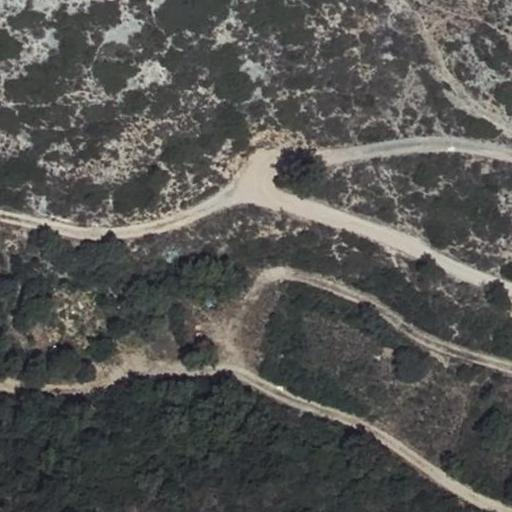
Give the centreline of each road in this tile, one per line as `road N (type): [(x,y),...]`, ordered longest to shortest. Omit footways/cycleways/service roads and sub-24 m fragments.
road 1 (track): [(0,372),(49,387),(139,392),(202,370),(235,368),(308,400),(384,414),(455,465),(511,489)]
road 2 (track): [(0,217),(99,225),(255,198),(356,221),(511,290)]
road 3 (track): [(255,198),(264,169),(279,159),(459,141),(511,155)]
